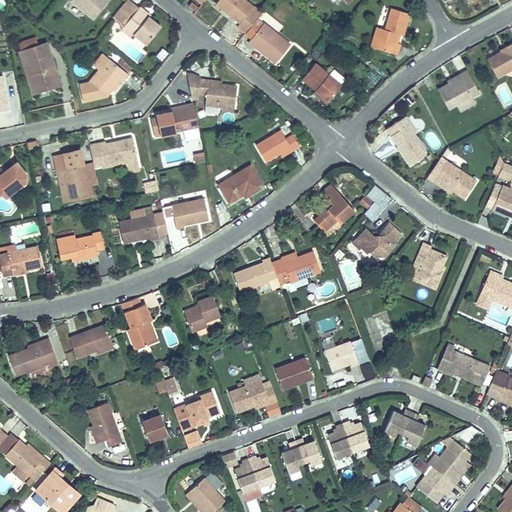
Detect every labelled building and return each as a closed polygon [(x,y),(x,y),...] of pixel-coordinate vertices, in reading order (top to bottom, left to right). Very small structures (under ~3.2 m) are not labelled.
[(78,0),(102,18),(116,0),(78,0)] [(145,5),(138,0),(132,0),(121,14),(132,23),(135,19),(146,27),(142,33),(157,43),(170,25),(157,16),(161,11),(147,1),(145,5)] [(246,27),(255,33),(266,19),(271,13),(253,0),(229,0),(225,6),(249,23),(246,27)] [(201,4),(198,8),(205,15),(208,11),(201,4)] [(406,31),(413,33),(419,8),(399,4),(394,26),(389,24),(387,36),(382,35),(380,45),(407,51),(409,41),(404,40),(406,31)] [(129,27),(139,36),(142,33),(146,27),(135,19),(132,23),(129,27)] [(262,38),(258,43),(265,48),(267,45),(279,54),(277,56),(286,63),(299,43),(266,19),(255,33),(262,38)] [(54,41),(46,45),(50,55),(58,52),(54,41)] [(30,63),(35,61),(45,92),(55,88),(54,86),(68,81),(58,52),(50,55),(46,45),(26,52),(30,63)] [(267,45),(265,48),(277,56),(279,54),(267,45)] [(116,55),(97,81),(116,94),(123,85),(125,87),(137,70),(116,55)] [(511,59),(501,66),(510,85),(511,83),(511,59)] [(35,61),(30,63),(41,93),(45,92),(35,61)] [(326,61),(313,76),(340,98),(353,82),(326,61)] [(460,90),(449,96),(459,116),(468,112),(472,119),(488,111),(484,103),(492,99),(479,74),(471,77),(474,83),(460,90)] [(10,75),(0,76),(0,112),(17,109),(16,102),(12,102),(8,85),(12,84),(10,75)] [(212,91),(211,103),(241,104),(242,82),(227,81),(214,80),(214,76),(206,76),(206,91),(212,91)] [(471,77),(458,84),(460,90),(474,83),(471,77)] [(192,102),(192,106),(178,109),(162,112),(166,132),(187,128),(197,126),(195,120),(203,118),(199,100),(192,102)] [(197,126),(187,128),(189,138),(207,135),(206,130),(203,118),(195,120),(197,126)] [(416,118),(395,131),(418,168),(436,157),(417,126),(420,125),(416,118)] [(285,123),(261,140),(271,156),(287,146),(296,140),(298,143),(306,138),(298,125),(290,131),(285,123)] [(425,133),(420,125),(417,126),(423,135),(425,133)] [(102,141),(108,164),(143,156),(137,134),(111,141),(110,139),(102,141)] [(296,140),(287,146),(289,149),(298,143),(296,140)] [(96,143),(101,166),(108,164),(102,141),(96,143)] [(72,167),(68,168),(77,199),(98,194),(95,184),(90,163),(86,148),(68,153),(72,167)] [(201,154),(203,160),(213,158),(211,152),(201,154)] [(77,199),(68,168),(72,167),(68,153),(57,156),(61,171),(69,201),(77,199)] [(462,162),(456,157),(440,179),(447,184),(462,162)] [(0,191),(5,197),(10,193),(14,197),(33,180),(34,174),(23,161),(6,176),(0,168),(0,191)] [(98,161),(90,163),(95,184),(104,182),(98,161)] [(259,162),(228,180),(238,197),(252,188),(256,186),(257,189),(270,181),(259,162)] [(492,182),(462,162),(447,184),(454,189),(456,185),(468,193),(479,201),(492,182)] [(142,181),(145,195),(158,192),(155,178),(142,181)] [(345,215),(349,219),(363,204),(339,180),(331,188),(343,199),(337,205),(332,200),(325,207),(329,211),(324,217),(334,227),(345,215)] [(456,185),(454,189),(466,197),(468,193),(456,185)] [(373,187),(368,194),(376,201),(382,195),(373,187)] [(212,193),(179,201),(186,225),(195,223),(194,220),(218,213),(212,193)] [(149,205),(152,213),(138,216),(126,219),(130,239),(157,233),(158,237),(168,235),(168,231),(176,229),(170,208),(163,210),(161,203),(149,205)] [(137,208),(138,216),(152,213),(149,205),(137,208)] [(378,227),(371,220),(358,235),(365,241),(367,239),(372,244),(375,241),(382,248),(392,248),(401,238),(399,237),(408,227),(397,217),(388,227),(378,227)] [(85,235),(67,239),(71,256),(81,254),(89,252),(90,256),(108,253),(107,246),(114,245),(111,230),(103,232),(104,235),(86,238),(85,235)] [(439,241),(430,236),(419,256),(428,260),(421,276),(440,286),(447,271),(444,269),(448,262),(452,253),(437,245),(439,241)] [(47,246),(8,256),(14,277),(22,275),(23,277),(30,275),(29,272),(33,271),(52,266),(47,246)] [(271,257),(241,269),(249,289),(279,276),(278,274),(285,271),(290,283),(301,279),(302,282),(332,270),(324,247),(293,260),(291,255),(280,259),(278,252),(270,255),(271,257)] [(8,256),(0,258),(0,259),(3,269),(4,275),(13,273),(8,256)] [(511,273),(500,268),(499,272),(511,277),(511,273)] [(511,277),(499,272),(490,292),(511,300),(511,277)] [(404,285),(395,281),(393,286),(401,290),(404,285)] [(212,306),(197,311),(204,330),(220,323),(218,319),(232,313),(221,288),(207,294),(211,302),(212,306)] [(142,324),(137,326),(145,346),(161,340),(154,322),(162,319),(155,301),(150,303),(147,294),(132,299),(142,324)] [(196,308),(197,311),(212,306),(211,302),(196,308)] [(321,320),(322,331),(334,330),(333,318),(321,320)] [(123,340),(115,320),(80,335),(88,354),(107,347),(123,340)] [(154,322),(161,340),(166,338),(159,320),(154,322)] [(49,339),(50,343),(38,348),(20,355),(27,374),(39,369),(59,361),(61,365),(69,361),(59,335),(49,339)] [(466,366),(467,363),(496,375),(503,356),(468,342),(469,339),(460,335),(450,360),(466,366)] [(336,346),(344,366),(362,359),(363,362),(371,359),(362,336),(336,346)] [(49,339),(37,344),(38,348),(50,343),(49,339)] [(125,344),(123,340),(107,347),(108,351),(125,344)] [(316,349),(285,361),(295,387),(326,375),(316,349)] [(212,353),(215,361),(223,358),(220,351),(212,353)] [(39,369),(43,379),(63,371),(61,365),(59,361),(39,369)] [(421,365),(419,372),(424,374),(430,375),(432,368),(421,365)] [(442,372),(436,369),(433,376),(440,379),(442,372)] [(511,372),(506,369),(499,384),(511,390),(511,372)] [(171,372),(165,374),(171,389),(177,386),(173,375),(171,372)] [(177,373),(173,375),(177,386),(179,389),(182,388),(177,373)] [(429,386),(432,377),(423,375),(421,384),(429,386)] [(275,385),(272,376),(239,388),(247,411),(267,403),(280,398),(281,402),(289,399),(283,382),(275,385)] [(215,415),(230,410),(222,388),(207,394),(208,398),(186,407),(194,428),(217,419),(215,415)] [(280,398),(267,403),(268,407),(281,402),(280,398)] [(292,407),(289,400),(277,405),(279,412),(292,407)] [(122,443),(134,438),(121,402),(102,409),(107,422),(113,438),(119,436),(122,443)] [(407,407),(399,426),(409,431),(410,427),(422,431),(420,435),(432,440),(440,420),(431,416),(433,411),(419,405),(416,411),(407,407)] [(155,418),(162,439),(180,432),(173,412),(155,418)] [(342,429),(351,454),(384,441),(374,416),(369,418),(363,421),(361,416),(361,414),(350,419),(350,421),(352,425),(347,427),(342,429)] [(0,443),(12,429),(0,418),(0,443)] [(113,438),(107,422),(103,424),(109,440),(113,438)] [(215,442),(210,429),(197,435),(202,447),(215,442)] [(10,448),(18,455),(32,440),(23,432),(11,446),(10,448)] [(302,444),(293,448),(302,470),(310,467),(308,461),(324,455),(326,461),(337,457),(328,434),(318,438),(316,432),(300,437),(302,444)] [(447,457),(432,476),(450,491),(458,481),(462,484),(475,466),(471,463),(480,452),(461,438),(453,448),(447,457)] [(32,440),(18,455),(47,481),(64,462),(56,455),(53,458),(42,449),(32,440)] [(11,446),(5,441),(1,447),(6,451),(10,448),(11,446)] [(453,448),(448,445),(442,453),(447,457),(453,448)] [(45,446),(42,449),(53,458),(56,455),(45,446)] [(252,457),(248,447),(237,452),(241,462),(252,457)] [(255,462),(251,464),(260,487),(276,481),(292,475),(283,451),(280,453),(273,455),(271,451),(271,448),(259,453),(259,455),(261,460),(255,462)] [(232,450),(223,454),(227,464),(237,461),(232,450)] [(480,452),(471,463),(475,466),(484,455),(480,452)] [(417,454),(405,470),(416,478),(428,462),(417,454)] [(70,467),(49,490),(71,509),(89,489),(74,476),(76,473),(70,467)] [(219,471),(204,486),(218,502),(215,505),(221,511),(224,511),(242,494),(219,471)] [(276,481),(260,487),(264,496),(279,489),(276,481)] [(419,484),(414,492),(428,503),(434,496),(419,484)] [(218,502),(204,486),(200,490),(215,505),(218,502)] [(426,511),(427,511),(432,505),(428,503),(414,492),(406,501),(410,505),(404,511),(426,511)] [(101,511),(99,511),(124,511),(125,510),(115,507),(118,498),(112,498),(103,498),(101,511)] [(133,511),(129,501),(118,498),(115,507),(125,510),(124,511),(133,511)] [(393,509),(396,511),(404,511),(410,505),(406,501),(402,498),(393,509)]
